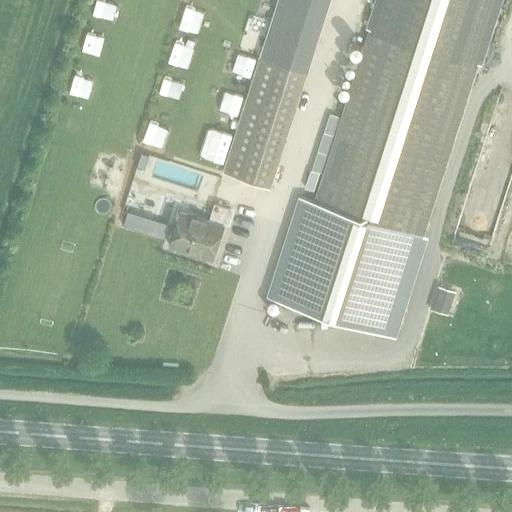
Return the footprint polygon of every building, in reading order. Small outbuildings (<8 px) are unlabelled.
[(277,0),(260,56),(306,71),(328,0),(277,0)] [(422,235),(477,62),(478,63),(498,0),(377,0),(368,28),(370,28),(314,200),(298,195),(266,297),(391,336),(423,236),(422,235)] [(231,24),(235,7),(210,1),(206,18),(231,24)] [(207,55),(208,37),(194,36),(193,54),(207,55)] [(260,56),(223,172),(269,186),(306,71),(260,56)] [(194,100),(201,80),(183,74),(176,93),(194,100)] [(170,112),(166,130),(186,135),(190,116),(170,112)] [(228,195),(241,200),(246,186),(233,181),(228,195)] [(180,211),(169,246),(211,259),(228,207),(213,202),(208,220),(180,211)] [(436,285),(429,307),(443,311),(449,289),(436,285)] [(511,505),(493,487),(486,495),(504,511),(511,511),(511,505)]
